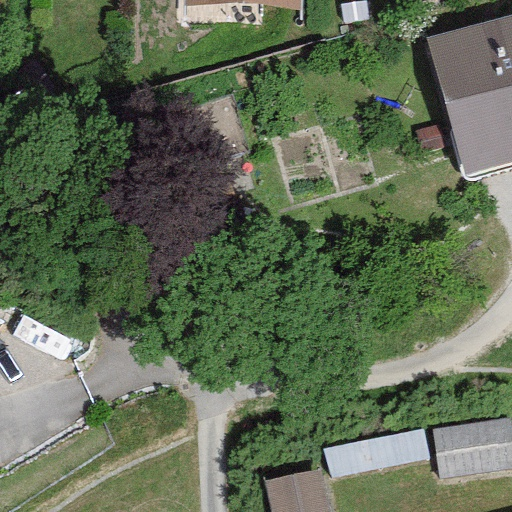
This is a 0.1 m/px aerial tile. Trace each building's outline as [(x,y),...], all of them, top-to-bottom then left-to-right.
[(315,0),(196,0),(197,8),(316,6),(315,0)] [(511,7),(439,25),(474,168),(511,158),(511,7)] [(511,418),(436,425),(440,471),(511,465),(511,418)] [(334,474),(436,453),(431,427),(328,449),(334,474)] [(316,511),(303,444),(246,455),(257,511),(316,511)]
